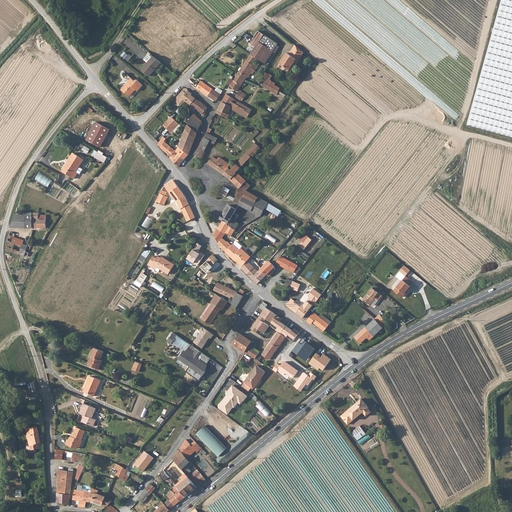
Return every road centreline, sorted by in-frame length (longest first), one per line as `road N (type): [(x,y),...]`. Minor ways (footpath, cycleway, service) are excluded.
road 1 (residential): [(56,511),(43,377),(0,249),(20,178),(97,81)]
road 2 (residential): [(122,511),(185,435),(233,357),(228,340),(260,293)]
road 3 (secondary): [(179,511),(356,365)]
road 4 (residential): [(136,127),(187,188),(216,250),(260,293)]
road 5 (unclassified): [(136,127),(210,50),(280,0)]
road 6 (secondary): [(356,365),(511,282)]
road 7 (residential): [(260,293),(356,365)]
